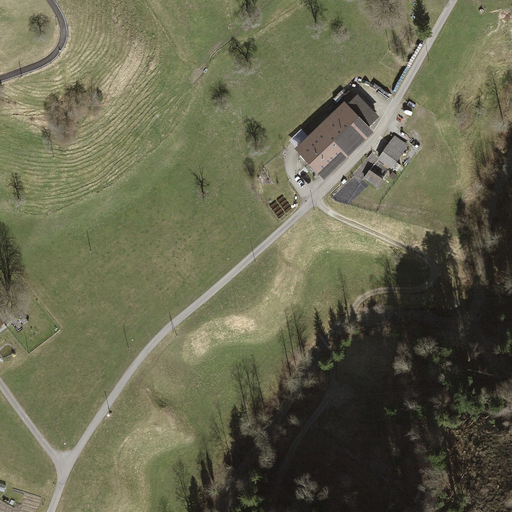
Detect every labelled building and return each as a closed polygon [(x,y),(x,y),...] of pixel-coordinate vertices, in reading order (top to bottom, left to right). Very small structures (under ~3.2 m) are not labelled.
[(358,95),(348,105),(370,127),(380,117),(358,95)] [(375,132),(370,127),(348,105),(344,101),(335,111),(365,142),(368,138),(375,132)] [(335,111),(323,122),(353,153),(361,145),(365,142),(335,111)] [(323,122),(310,134),(340,165),(344,162),(353,153),(323,122)] [(327,179),(340,165),(310,134),(297,148),(318,170),(327,179)] [(409,146),(394,136),(379,159),(394,169),(409,146)] [(369,171),(364,179),(379,189),(384,182),(369,171)] [(393,172),(390,177),(395,181),(398,176),(393,172)] [(0,327),(3,325),(9,320),(0,309),(0,327)]
